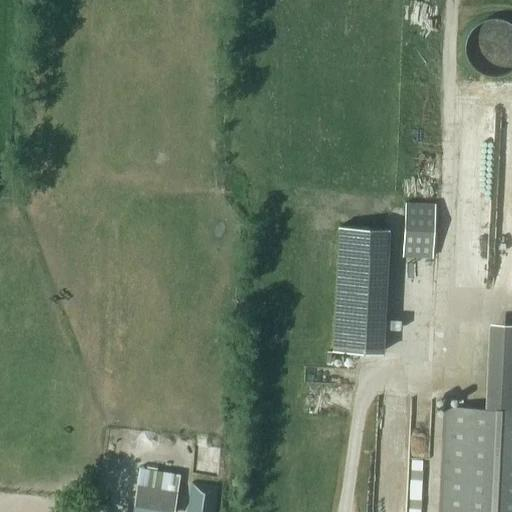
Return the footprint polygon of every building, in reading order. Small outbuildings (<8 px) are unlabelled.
[(479,66),(511,66),(511,32),(507,32),(507,27),(490,27),(489,54),(484,54),(484,51),(479,51),(479,66)] [(413,150),(435,151),(436,119),(413,119),(413,150)] [(404,203),(402,255),(432,257),(434,205),(404,203)] [(345,248),(342,348),(396,349),(399,249),(345,248)] [(511,511),(511,409),(505,409),(447,406),(441,511),(511,511)] [(145,466),(140,511),(150,511),(181,511),(186,471),(145,466)] [(185,511),(214,511),(219,486),(190,482),(185,511)]
